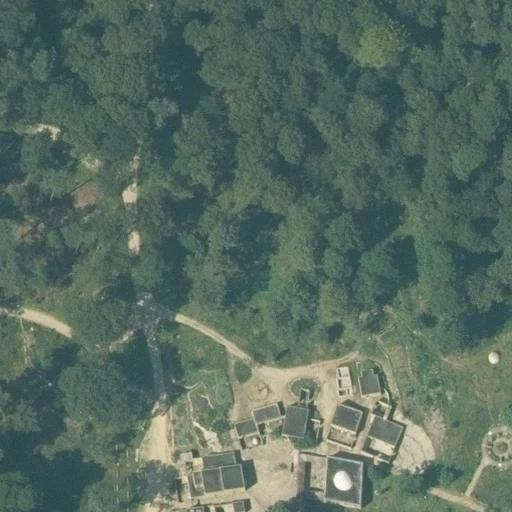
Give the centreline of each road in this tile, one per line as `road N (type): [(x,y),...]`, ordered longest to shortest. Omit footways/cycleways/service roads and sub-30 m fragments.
road 1 (track): [(147,314),(199,328),(280,376),(344,362),(373,309),(391,313),(458,362),(511,332)]
road 2 (track): [(132,185),(131,232),(161,400),(158,511)]
road 3 (track): [(0,310),(68,332),(160,413)]
road 4 (track): [(132,185),(159,0)]
road 5 (track): [(0,111),(55,140),(114,122),(143,102)]
road 6 (track): [(364,461),(481,511)]
